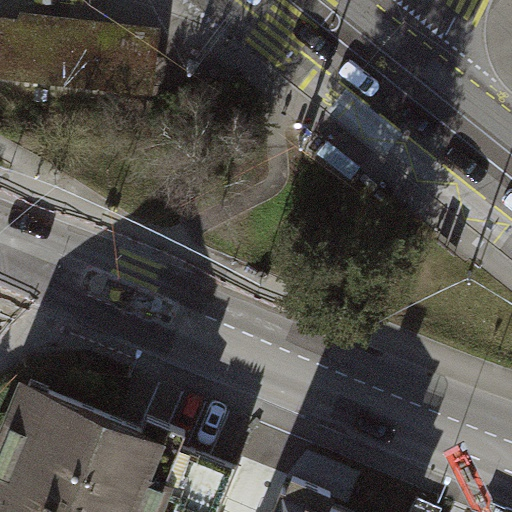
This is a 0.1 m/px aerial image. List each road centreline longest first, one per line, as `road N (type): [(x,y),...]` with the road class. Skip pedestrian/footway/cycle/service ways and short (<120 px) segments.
road 1 (tertiary): [(511,450),(16,250)]
road 2 (primary): [(511,168),(398,78)]
road 3 (primary): [(398,78),(300,0)]
